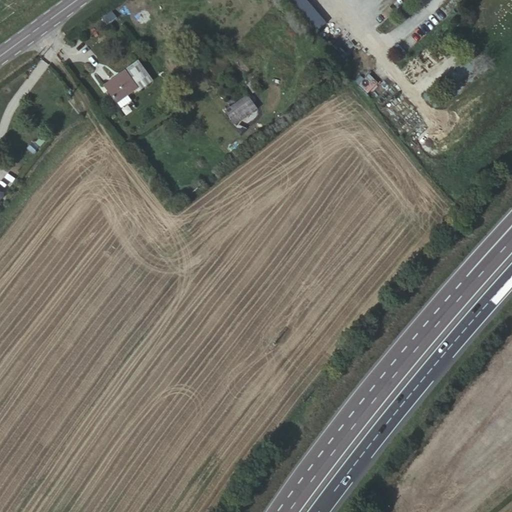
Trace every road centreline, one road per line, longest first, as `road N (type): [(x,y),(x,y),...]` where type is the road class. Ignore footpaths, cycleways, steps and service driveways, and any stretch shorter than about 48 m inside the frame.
road 1 (motorway): [(320,511),(511,277)]
road 2 (motorway): [(511,220),(372,386)]
road 3 (motorway): [(511,240),(372,386)]
road 4 (motorway): [(372,386),(281,511)]
